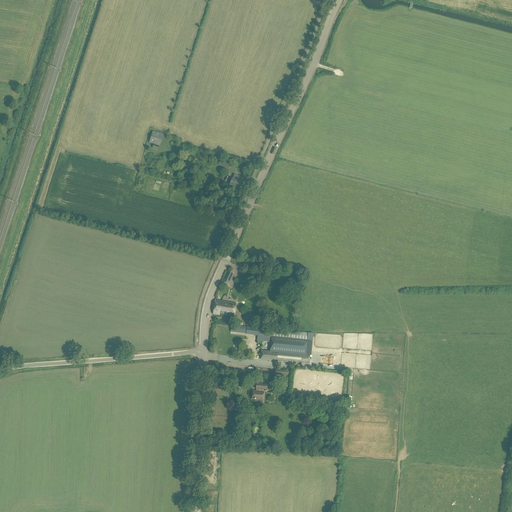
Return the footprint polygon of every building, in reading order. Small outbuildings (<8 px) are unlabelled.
[(149,142),(160,146),(164,135),(153,131),(149,142)] [(219,164),(228,168),(231,162),(221,158),(219,164)] [(229,187),(238,191),(242,182),(238,181),(240,177),(234,175),(229,187)] [(213,314),(219,315),(234,317),(236,304),(221,301),(222,301),(216,300),(213,314)] [(245,322),(255,323),(256,316),(252,315),(252,312),(246,311),(245,322)] [(231,332),(246,334),(246,335),(258,336),(257,341),(271,342),(270,352),(262,351),(261,360),(309,365),(310,356),(306,355),(307,346),(309,346),(310,342),(307,341),(308,334),(247,327),(231,326),(231,332)] [(252,399),(255,400),(254,402),(256,402),(257,403),(263,404),(264,392),(262,392),(262,389),(266,389),(267,385),(257,384),(256,388),(257,389),(257,391),(253,391),(252,399)]
